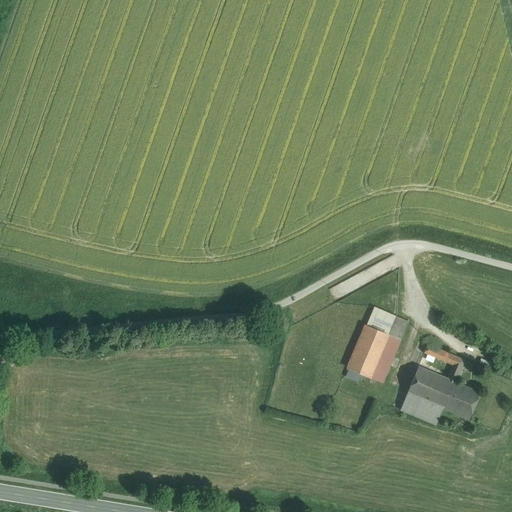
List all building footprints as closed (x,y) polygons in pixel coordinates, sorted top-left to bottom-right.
[(366,326),(388,334),(391,328),(396,316),(374,307),(366,326)] [(391,328),(403,334),(408,321),(396,316),(391,328)] [(388,334),(366,326),(348,368),(370,377),(388,334)] [(403,334),(391,328),(388,334),(401,340),(403,334)] [(401,340),(388,334),(370,377),(370,378),(383,384),(401,340)] [(418,367),(407,393),(443,409),(444,409),(456,382),(465,360),(428,345),(424,353),(453,365),(447,379),(418,367)] [(469,420),(481,393),(456,382),(444,409),(469,420)] [(436,425),(443,409),(407,393),(400,410),(436,425)]
